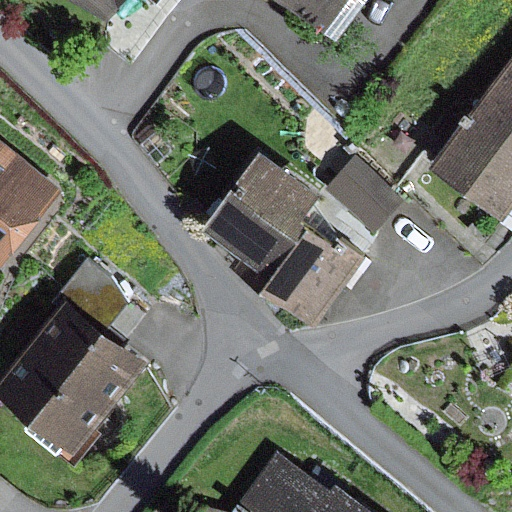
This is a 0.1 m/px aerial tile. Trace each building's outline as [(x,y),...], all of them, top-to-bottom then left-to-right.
[(105,0),(117,12),(128,0),(105,0)] [(303,0),(330,21),(347,0),(303,0)] [(511,60),(441,153),(511,203),(511,60)] [(0,270),(69,189),(0,132),(0,270)] [(331,185),(272,141),(216,217),(252,239),(242,256),(321,318),(374,249),(316,207),(331,185)] [(331,183),(385,223),(412,189),(360,149),(331,183)] [(63,291),(68,296),(5,375),(86,441),(157,354),(116,320),(132,297),(116,274),(92,255),(63,291)] [(340,484),(283,449),(236,511),(393,511),(344,477),(340,484)]
